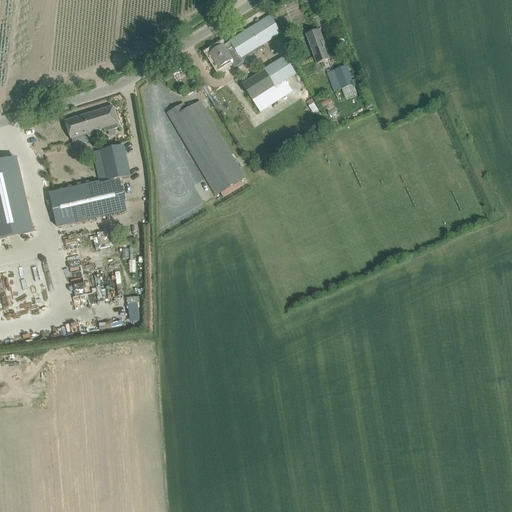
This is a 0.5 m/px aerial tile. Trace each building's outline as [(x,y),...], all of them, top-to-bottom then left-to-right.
[(223,46),(219,48),(210,54),(219,68),(232,60),(233,63),(281,34),(270,16),(230,42),(223,47),(223,46)] [(329,58),(319,29),(305,35),(316,63),(329,58)] [(282,81),(272,65),(262,71),(263,72),(241,86),(250,100),(282,81)] [(347,65),(327,73),(334,91),(354,84),(347,65)] [(180,106),(167,114),(216,195),(245,178),(200,102),(184,111),(180,106)] [(119,128),(113,107),(65,122),(70,139),(72,139),(74,144),(75,146),(92,141),(91,138),(90,134),(104,129),(104,132),(119,128)] [(127,211),(119,180),(130,177),(123,146),(101,151),(103,159),(95,161),(100,183),(49,194),(57,227),(127,211)] [(38,169),(61,161),(58,149),(34,157),(38,169)] [(0,239),(33,232),(18,163),(0,167),(0,239)] [(97,238),(101,248),(115,242),(111,232),(97,238)]
